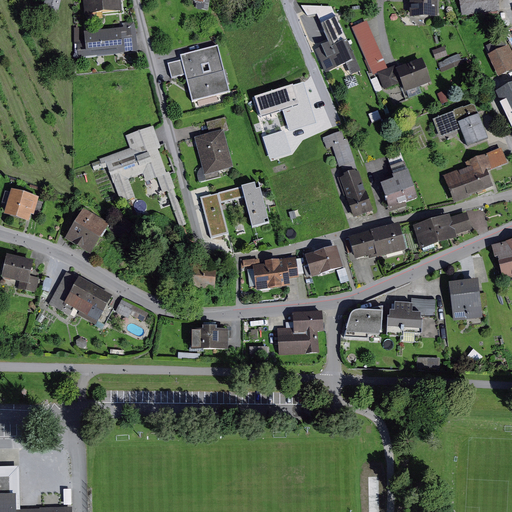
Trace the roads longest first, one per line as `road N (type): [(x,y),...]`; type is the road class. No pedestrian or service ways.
road 1 (residential): [(0,233),(46,246),(162,308),(227,316),(359,299),(511,232)]
road 2 (residential): [(193,208),(138,0)]
